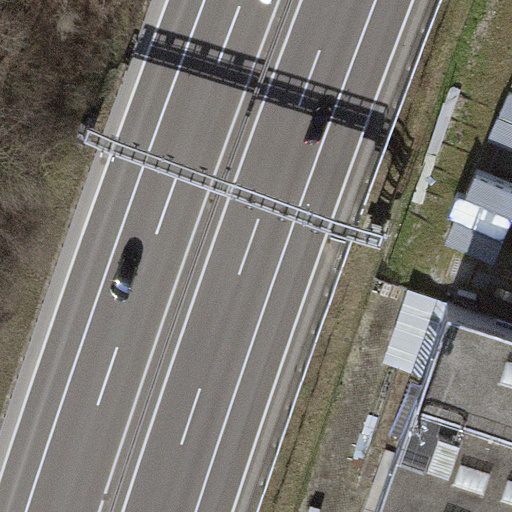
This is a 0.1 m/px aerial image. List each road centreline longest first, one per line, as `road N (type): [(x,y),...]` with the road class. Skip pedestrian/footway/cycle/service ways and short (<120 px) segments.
road 1 (motorway): [(180,511),(359,0)]
road 2 (motorway): [(225,0),(46,511)]
